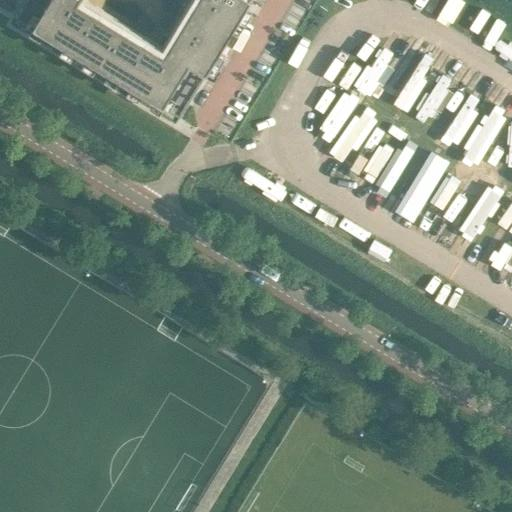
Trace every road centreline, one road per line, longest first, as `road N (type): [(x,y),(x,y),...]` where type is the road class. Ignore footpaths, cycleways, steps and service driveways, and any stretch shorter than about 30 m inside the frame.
road 1 (tertiary): [(511,424),(152,205)]
road 2 (tertiary): [(152,205),(0,115)]
